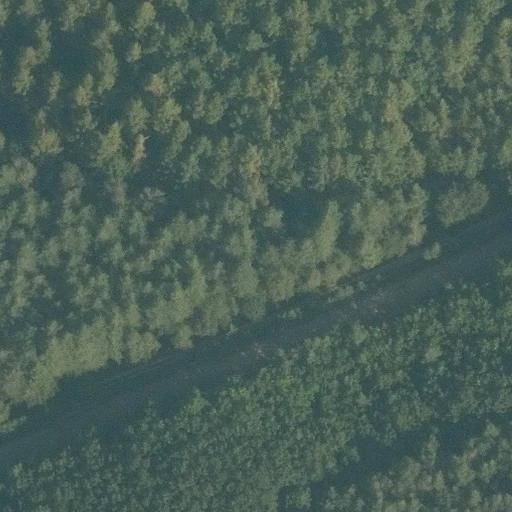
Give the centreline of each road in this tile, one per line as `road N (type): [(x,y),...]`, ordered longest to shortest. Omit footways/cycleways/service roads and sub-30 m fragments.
road 1 (track): [(0,427),(511,208)]
road 2 (track): [(0,452),(511,235)]
